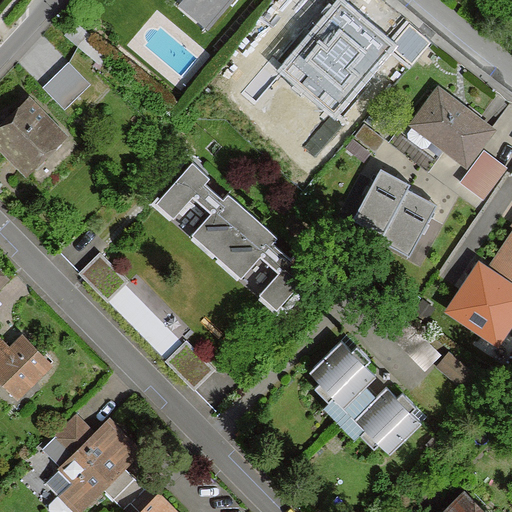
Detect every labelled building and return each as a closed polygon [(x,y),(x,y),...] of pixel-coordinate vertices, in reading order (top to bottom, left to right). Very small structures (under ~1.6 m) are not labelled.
[(179,0),(177,3),(208,28),(232,0),(179,0)] [(392,41),(343,0),(339,0),(279,71),(330,114),(392,41)] [(99,45),(87,36),(78,47),(90,56),(99,45)] [(68,106),(95,81),(73,57),(46,83),(68,106)] [(440,91),(415,124),(467,163),(492,131),(440,91)] [(30,102),(0,130),(0,142),(28,170),(64,136),(30,102)] [(463,178),(490,196),(511,163),(511,162),(486,145),(463,178)] [(218,256),(254,215),(229,193),(224,198),(206,182),(211,177),(194,162),(157,203),(174,218),(194,196),(212,212),(193,234),(218,256)] [(411,185),(382,168),(352,220),(380,237),(411,185)] [(438,206),(410,190),(379,242),(408,258),(438,206)] [(279,237),(254,215),(218,256),(242,278),(262,256),(280,272),(261,294),(278,310),(314,268),(297,253),(292,259),(273,242),(279,237)] [(511,237),(495,263),(511,274),(511,237)] [(351,238),(345,246),(359,257),(365,250),(351,238)] [(340,264),(320,244),(311,254),(332,273),(340,264)] [(100,252),(79,273),(107,303),(129,282),(100,252)] [(441,354),(377,290),(362,305),(426,370),(441,354)] [(1,341),(0,341),(0,378),(18,397),(51,365),(24,338),(10,350),(1,341)] [(216,370),(186,340),(165,361),(195,391),(216,370)] [(352,351),(342,340),(311,371),(321,382),(316,387),(330,402),(335,396),(346,407),(366,386),(377,376),(367,366),(372,360),(358,346),(352,351)] [(483,383),(450,354),(440,366),(473,393),(483,383)] [(377,397),(366,386),(346,407),(335,396),(330,402),(324,408),(356,439),(361,434),(367,429),(356,418),(377,397)] [(398,397),(388,387),(377,397),(356,418),(367,429),(361,434),(376,448),(381,443),(391,453),(422,423),(412,412),(417,406),(404,392),(398,397)] [(74,456),(95,434),(76,415),(54,436),(74,456)] [(65,490),(84,509),(105,489),(126,468),(139,455),(108,423),(95,434),(74,456),(47,482),(60,495),(65,490)] [(126,468),(105,489),(115,499),(136,478),(126,468)] [(136,478),(115,499),(125,509),(132,503),(146,489),(136,478)] [(146,489),(132,503),(140,511),(142,511),(160,495),(163,492),(153,482),(146,489)] [(142,511),(175,511),(160,495),(142,511)] [(481,511),(466,496),(449,511),(481,511)]
